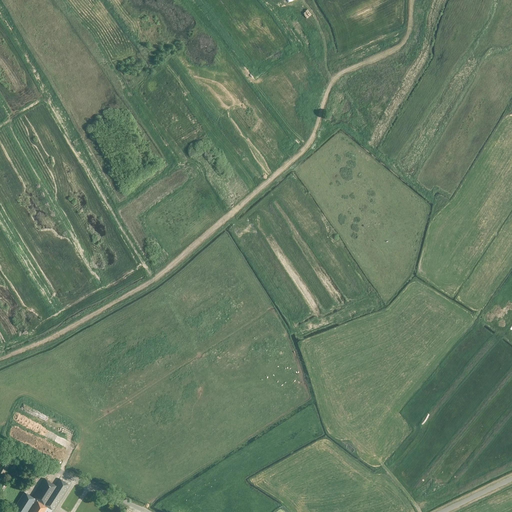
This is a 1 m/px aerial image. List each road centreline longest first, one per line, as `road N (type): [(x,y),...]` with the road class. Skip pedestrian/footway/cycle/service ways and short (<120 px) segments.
road 1 (track): [(0,359),(167,269),(286,166),(312,135),(338,74),(404,41),(412,0)]
road 2 (tertiary): [(147,511),(0,447)]
